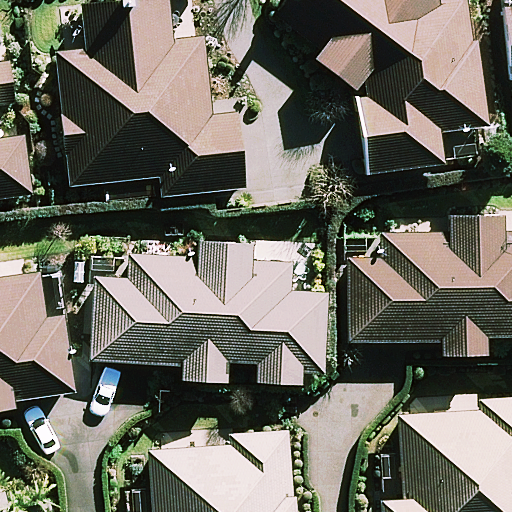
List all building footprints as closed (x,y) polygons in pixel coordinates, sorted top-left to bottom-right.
[(167,170),(169,194),(246,185),(238,116),(211,119),(202,44),(176,47),(170,0),(166,0),(84,10),(89,49),(56,53),(71,181),(167,170)] [(316,59),(356,91),(365,171),(437,163),(433,128),(480,123),(471,41),(465,42),(460,0),(457,0),(437,2),(434,0),(287,0),(277,13),(326,48),(316,59)] [(511,6),(501,7),(510,84),(511,84),(511,6)] [(0,197),(29,193),(21,139),(0,142),(0,107),(16,105),(10,63),(0,64),(0,197)] [(381,257),(343,257),(344,339),(438,337),(438,351),(480,351),(480,337),(511,336),(511,234),(494,234),(494,212),(447,212),(447,235),(380,236),(381,257)] [(132,280),(94,278),(89,359),(184,364),(183,378),(224,381),(225,367),(258,369),(258,380),(302,383),(302,371),(325,373),(329,291),(291,289),(292,268),(247,265),(248,243),(201,240),(200,263),(133,259),(132,280)] [(0,406),(12,405),(11,399),(74,390),(64,319),(44,322),(38,271),(0,277),(0,406)] [(384,502),(384,511),(511,511),(511,399),(486,401),(487,414),(403,420),(408,501),(384,502)] [(291,511),(287,432),(234,436),(235,449),(151,454),(154,511),(291,511)] [(0,511),(51,511),(50,504),(14,511),(7,511),(3,496),(0,496),(0,511)]
